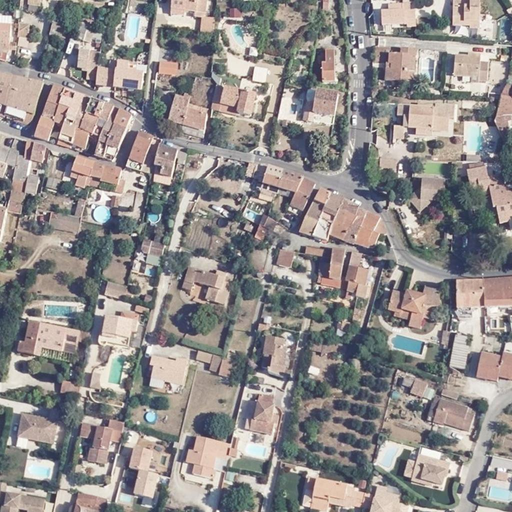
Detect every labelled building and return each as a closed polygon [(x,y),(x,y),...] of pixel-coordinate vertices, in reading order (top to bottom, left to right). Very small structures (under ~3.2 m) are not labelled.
[(204,16),(204,15),(205,0),(171,0),(171,12),(184,14),(184,9),(195,11),(195,15),(203,16),(204,16)] [(480,22),(478,0),(451,0),(453,21),(465,21),(465,17),(470,17),(470,23),(480,22)] [(413,9),(411,1),(404,3),(405,10),(413,9)] [(229,7),(229,18),(241,18),(241,7),(229,7)] [(214,32),(215,16),(204,15),(204,16),(203,16),(201,30),(214,32)] [(0,27),(11,28),(12,20),(0,19),(0,27)] [(77,21),(72,36),(83,38),(87,24),(77,21)] [(28,37),(29,23),(19,22),(18,36),(28,37)] [(0,52),(10,54),(12,28),(11,28),(0,27),(0,52)] [(337,79),(335,49),(327,49),(328,62),(323,63),(324,80),(337,79)] [(89,71),(97,72),(98,68),(100,53),(81,51),(80,62),(90,63),(89,70),(89,71)] [(417,52),(408,51),(403,51),(402,56),(390,56),(390,65),(392,65),(392,71),(387,71),(386,82),(408,84),(409,74),(415,74),(417,52)] [(479,77),(479,79),(479,83),(487,84),(488,65),(481,64),(481,56),(472,55),(471,59),(468,59),(456,58),(454,78),(472,79),(472,76),(479,77)] [(176,66),(161,64),(160,73),(176,74),(176,66)] [(255,65),(252,80),(266,83),(269,68),(255,65)] [(98,68),(97,72),(96,85),(142,90),(144,74),(98,68)] [(6,106),(13,77),(4,76),(0,74),(0,103),(1,104),(0,107),(0,110),(5,112),(5,115),(7,115),(9,107),(6,106)] [(43,83),(13,77),(6,106),(9,107),(7,115),(15,118),(14,121),(22,123),(26,122),(34,117),(43,83)] [(181,94),(186,96),(190,97),(194,82),(185,79),(181,94)] [(53,87),(48,100),(60,105),(65,89),(52,85),(51,87),(53,87)] [(218,86),(212,109),(219,111),(221,103),(238,108),(237,112),(251,116),(256,95),(218,86)] [(509,113),(511,109),(511,102),(511,98),(510,97),(511,86),(506,86),(504,88),(504,93),(502,99),(496,120),(509,113)] [(65,89),(60,105),(70,108),(76,93),(65,89)] [(315,104),(317,91),(308,89),(306,98),(308,103),(315,104)] [(338,94),(317,91),(315,104),(308,103),(306,103),(304,119),(312,121),(314,113),(334,116),(338,94)] [(76,93),(70,108),(65,125),(75,128),(85,96),(76,93)] [(92,98),(85,96),(75,128),(78,129),(83,131),(88,116),(92,98)] [(176,97),(169,120),(183,124),(188,110),(187,109),(190,97),(186,96),(185,99),(176,97)] [(106,103),(92,98),(88,116),(100,120),(106,103)] [(60,105),(48,100),(42,116),(41,116),(34,136),(49,141),(55,123),(65,126),(65,125),(70,108),(60,105)] [(114,107),(106,103),(100,120),(106,122),(114,107)] [(221,103),(219,111),(236,115),(237,112),(238,108),(221,103)] [(456,107),(436,105),(436,108),(428,107),(428,111),(419,110),(419,108),(398,106),(397,116),(405,116),(405,127),(404,128),(417,129),(417,134),(433,135),(434,129),(449,130),(450,123),(450,119),(455,120),(456,107)] [(120,110),(114,107),(106,122),(102,137),(96,155),(105,158),(115,125),(120,110)] [(132,117),(120,110),(115,125),(127,129),(132,117)] [(199,136),(204,138),(208,115),(188,110),(183,124),(200,130),(199,134),(199,136)] [(496,121),(506,146),(510,145),(510,142),(511,141),(511,133),(510,134),(509,121),(511,120),(511,117),(511,116),(511,115),(511,112),(509,113),(496,120),(496,121)] [(100,120),(88,116),(83,131),(91,133),(94,135),(100,120)] [(106,122),(100,120),(94,135),(95,135),(102,137),(106,122)] [(166,128),(181,132),(182,129),(183,124),(169,120),(168,120),(166,128)] [(182,129),(199,134),(200,130),(183,124),(182,129)] [(65,126),(58,144),(62,145),(71,148),(72,145),(78,129),(75,128),(65,125),(65,126)] [(127,129),(115,125),(105,158),(114,161),(127,129)] [(404,128),(405,127),(395,126),(393,138),(404,138),(404,128)] [(84,149),(83,152),(86,152),(91,133),(83,131),(78,129),(72,145),(84,149)] [(141,170),(154,136),(139,131),(127,166),(141,170)] [(24,158),(32,160),(35,143),(28,141),(24,157),(24,158)] [(43,162),(46,146),(35,143),(32,160),(43,162)] [(155,165),(155,172),(171,177),(178,149),(159,145),(155,165)] [(0,162),(9,165),(13,151),(0,146),(0,162)] [(27,183),(29,174),(32,160),(24,158),(24,157),(18,155),(19,153),(13,151),(9,165),(16,168),(13,180),(27,183)] [(90,183),(92,177),(95,162),(78,158),(73,171),(87,177),(86,182),(90,183)] [(380,160),(379,176),(396,177),(397,161),(380,160)] [(0,162),(0,176),(5,178),(9,165),(0,162)] [(120,178),(123,170),(95,162),(92,177),(102,179),(101,181),(118,185),(117,191),(122,193),(126,180),(120,178)] [(297,192),(303,178),(304,177),(263,165),(262,166),(251,163),(247,176),(263,181),(262,189),(278,194),(280,187),(295,192),(297,192)] [(488,168),(485,169),(471,171),(468,171),(472,190),(481,189),(482,195),(491,193),(495,208),(497,207),(500,224),(510,222),(511,230),(511,193),(507,194),(504,176),(489,178),(488,168)] [(171,177),(155,172),(154,181),(170,184),(171,177)] [(27,183),(24,197),(29,198),(30,193),(36,194),(40,177),(29,174),(27,183)] [(48,187),(60,190),(62,181),(50,178),(48,187)] [(287,209),(300,215),(311,193),(315,183),(303,178),(297,192),(295,192),(287,209)] [(9,201),(23,204),(24,197),(27,183),(13,180),(9,201)] [(446,193),(446,182),(423,180),(422,188),(410,199),(421,212),(434,201),(442,202),(443,193),(446,193)] [(321,189),(315,200),(326,204),(320,218),(334,223),(339,211),(343,200),(321,189)] [(111,207),(118,207),(120,196),(113,195),(111,207)] [(344,199),(343,200),(339,211),(353,216),(344,241),(354,245),(355,243),(366,212),(358,209),(359,206),(344,199)] [(326,204),(315,200),(306,214),(300,232),(313,236),(320,218),(326,204)] [(7,210),(7,211),(22,213),(23,204),(9,201),(7,210)] [(75,215),(81,217),(84,204),(78,202),(75,215)] [(80,229),(82,222),(83,217),(60,212),(55,211),(52,211),(51,215),(49,223),(80,229)] [(334,223),(329,235),(344,241),(353,216),(339,211),(334,223)] [(380,217),(366,212),(355,243),(368,248),(374,247),(380,235),(387,234),(380,217)] [(270,230),(274,232),(278,224),(264,216),(260,226),(270,230)] [(320,218),(313,236),(313,237),(327,241),(329,235),(334,223),(320,218)] [(260,226),(253,243),(261,246),(265,236),(267,236),(270,230),(260,226)] [(452,243),(453,230),(445,230),(444,243),(452,243)] [(454,230),(453,239),(461,240),(462,232),(454,230)] [(165,245),(152,242),(149,254),(163,257),(165,245)] [(306,254),(322,257),(324,249),(307,247),(306,254)] [(290,251),(283,249),(281,249),(278,265),(293,268),(296,252),(290,251)] [(341,280),(345,251),(333,250),(331,258),(322,257),(319,275),(323,276),(322,283),(339,287),(341,280)] [(359,268),(362,254),(353,252),(345,281),(350,282),(359,284),(360,284),(357,296),(366,298),(368,287),(365,286),(369,270),(359,268)] [(225,275),(216,272),(189,265),(183,285),(191,288),(194,280),(211,284),(207,296),(225,301),(231,280),(224,278),(225,275)] [(511,277),(493,279),(493,278),(483,279),(483,280),(484,306),(484,307),(511,305),(511,277)] [(350,282),(345,281),(341,280),(339,287),(348,289),(350,282)] [(484,306),(483,280),(457,281),(457,308),(471,307),(484,306)] [(125,298),(128,286),(108,281),(105,294),(125,298)] [(357,292),(359,284),(350,282),(348,289),(348,290),(357,292)] [(423,294),(413,291),(412,296),(405,294),(394,291),(389,309),(396,311),(404,313),(405,310),(413,311),(411,319),(410,325),(422,328),(426,313),(422,312),(424,307),(436,306),(441,305),(441,290),(426,286),(423,294)] [(434,315),(436,306),(424,307),(422,312),(426,313),(434,315)] [(404,313),(403,316),(411,319),(413,311),(405,310),(404,313)] [(139,321),(140,315),(126,312),(125,317),(108,313),(104,333),(121,337),(122,335),(129,337),(132,329),(138,330),(140,322),(139,321)] [(43,347),(63,352),(65,341),(78,344),(81,330),(30,320),(26,341),(20,340),(18,351),(41,355),(43,347)] [(351,326),(348,340),(354,341),(357,327),(351,326)] [(284,377),(286,365),(282,365),(284,355),(285,355),(286,352),(287,346),(283,346),(285,338),(267,335),(264,353),(266,354),(263,367),(270,368),(270,372),(284,377)] [(464,345),(466,336),(455,335),(450,367),(464,369),(468,346),(464,345)] [(344,353),(346,344),(312,336),(310,347),(322,350),(321,354),(329,350),(332,350),(344,353)] [(65,341),(63,352),(76,354),(78,344),(65,341)] [(211,363),(214,355),(198,351),(196,360),(211,363)] [(282,365),(286,365),(288,366),(291,353),(286,352),(285,355),(284,355),(282,365)] [(499,372),(503,356),(482,352),(477,376),(487,378),(487,375),(498,377),(499,372)] [(511,353),(504,352),(503,356),(499,372),(510,375),(509,379),(511,379),(511,353)] [(220,372),(224,357),(214,355),(211,363),(210,369),(220,372)] [(184,385),(189,361),(178,359),(177,362),(154,357),(152,367),(155,367),(153,378),(167,381),(167,382),(184,385)] [(220,372),(219,375),(229,377),(234,360),(224,357),(220,372)] [(209,369),(211,364),(200,361),(198,366),(209,369)] [(101,382),(102,375),(94,374),(92,389),(102,390),(102,388),(101,382)] [(399,390),(424,396),(428,382),(403,375),(399,390)] [(61,392),(78,395),(81,384),(63,381),(61,392)] [(431,400),(434,389),(427,387),(424,398),(431,400)] [(456,398),(458,392),(443,387),(442,393),(456,398)] [(273,434),(275,422),(271,421),(273,411),(274,405),(272,404),(273,397),(259,394),(255,418),(252,418),(251,429),(273,434)] [(434,402),(439,404),(435,416),(434,420),(445,423),(445,422),(446,418),(464,423),(462,427),(470,430),(475,414),(467,411),(469,406),(436,396),(434,402)] [(439,404),(434,402),(430,415),(435,416),(439,404)] [(65,407),(53,404),(50,417),(24,412),(20,430),(38,434),(37,439),(54,443),(59,420),(62,420),(65,407)] [(271,421),(275,422),(278,423),(279,412),(273,411),(271,421)] [(445,422),(462,427),(464,423),(446,418),(445,422)] [(125,424),(110,421),(108,429),(84,424),(81,435),(93,437),(96,438),(95,447),(91,446),(88,461),(105,464),(111,439),(120,442),(123,428),(125,424)] [(38,434),(20,430),(19,435),(37,439),(38,434)] [(219,457),(223,441),(199,436),(196,450),(190,449),(188,462),(196,464),(194,473),(205,475),(208,466),(214,468),(216,460),(213,459),(213,455),(217,456),(219,457)] [(230,451),(232,443),(223,441),(219,457),(228,459),(230,451)] [(130,455),(134,446),(124,442),(121,451),(130,455)] [(154,497),(159,472),(149,470),(154,449),(133,445),(129,466),(138,468),(133,493),(154,497)] [(417,461),(413,476),(412,480),(422,482),(423,478),(434,481),(443,484),(445,475),(442,474),(443,470),(449,472),(451,462),(419,454),(417,461)] [(406,474),(413,476),(417,461),(410,459),(406,474)] [(208,466),(205,475),(215,477),(216,468),(214,468),(208,466)] [(497,471),(496,479),(507,480),(508,473),(497,471)] [(313,490),(311,502),(327,506),(329,497),(343,499),(342,505),(350,507),(354,488),(347,486),(347,485),(308,477),(306,488),(313,490)] [(398,496),(400,489),(386,487),(386,488),(377,485),(370,511),(407,511),(408,507),(399,505),(398,504),(399,497),(398,496)] [(16,511),(18,507),(29,509),(29,507),(44,510),(46,500),(9,493),(6,504),(3,504),(1,511),(16,511)] [(93,497),(91,505),(105,509),(107,500),(93,497)] [(327,506),(311,502),(310,507),(326,510),(327,506)]
